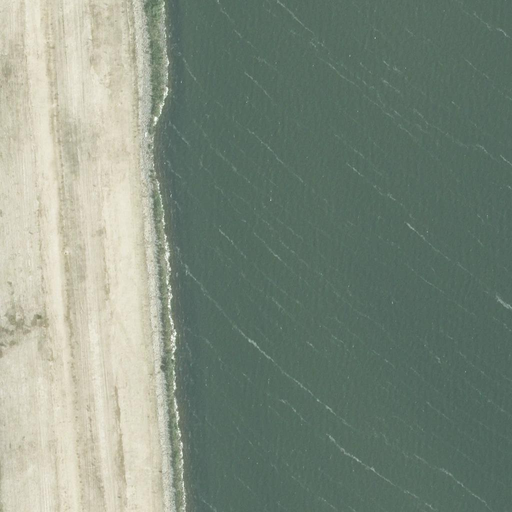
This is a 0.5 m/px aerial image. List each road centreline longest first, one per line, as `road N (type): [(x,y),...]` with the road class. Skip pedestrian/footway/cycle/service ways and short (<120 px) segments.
road 1 (residential): [(40,337),(22,0)]
road 2 (residential): [(54,511),(40,337)]
